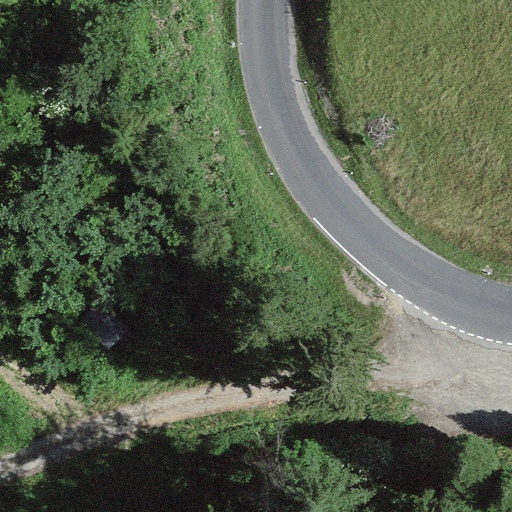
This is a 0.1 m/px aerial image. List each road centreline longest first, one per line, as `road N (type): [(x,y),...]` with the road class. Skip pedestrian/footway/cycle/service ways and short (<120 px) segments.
road 1 (track): [(0,493),(167,409),(433,389),(456,313)]
road 2 (tertiary): [(511,323),(456,313),(403,280),(348,235),(305,182),(267,70),(263,0)]
